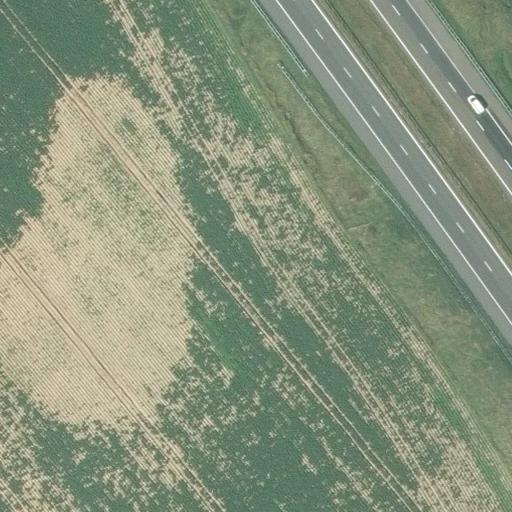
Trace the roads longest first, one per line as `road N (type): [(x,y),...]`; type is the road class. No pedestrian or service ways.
road 1 (motorway): [(292,0),(511,301)]
road 2 (motorway): [(511,172),(386,0)]
